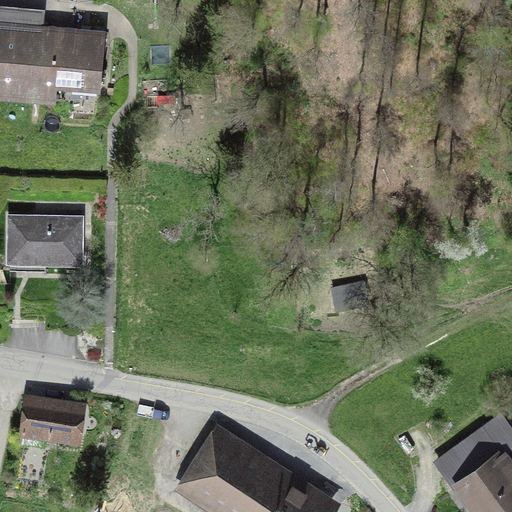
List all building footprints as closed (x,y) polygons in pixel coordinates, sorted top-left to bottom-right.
[(0,6),(0,90),(95,98),(100,28),(45,24),(46,10),(0,6)] [(90,208),(11,207),(11,263),(90,264),(90,208)] [(333,288),(338,305),(368,295),(362,278),(333,288)] [(82,298),(47,295),(45,326),(80,328),(82,298)] [(92,442),(99,401),(33,390),(26,432),(92,442)] [(188,485),(229,511),(344,511),(351,502),(228,423),(188,485)] [(461,481),(483,511),(511,511),(511,446),(510,445),(461,481)]
